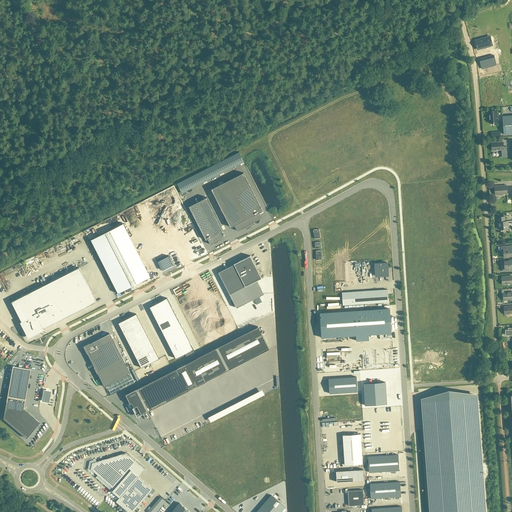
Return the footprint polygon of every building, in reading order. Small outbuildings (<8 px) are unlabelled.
[(489,37),(474,41),(477,50),(491,46),(489,37)] [(482,62),(482,73),(491,73),(491,61),(482,62)] [(489,111),(490,123),(498,123),(497,111),(489,111)] [(511,115),(503,116),(504,134),(511,133),(511,115)] [(503,142),(491,143),(492,151),(501,150),(502,157),(507,157),(507,147),(504,147),(503,142)] [(244,162),(239,152),(177,184),(182,193),(244,162)] [(243,173),(212,189),(231,227),(235,225),(237,231),(245,227),(246,228),(255,224),(254,222),(262,218),(259,213),(263,211),(243,173)] [(506,185),(495,186),(495,195),(507,194),(506,185)] [(207,197),(189,206),(206,240),(208,239),(211,245),(223,238),(220,233),(224,231),(207,197)] [(505,217),(498,217),(499,229),(501,230),(503,230),(504,229),(509,229),(508,223),(511,223),(511,225),(511,221),(508,222),(508,221),(505,221),(505,217)] [(150,277),(123,224),(90,240),(118,293),(150,277)] [(511,245),(501,247),(502,251),(503,250),(504,258),(509,257),(509,256),(511,255),(511,245)] [(72,254),(4,288),(11,302),(21,321),(19,322),(27,339),(44,330),(43,329),(96,302),(79,267),(72,254)] [(173,265),(169,256),(158,261),(163,270),(173,265)] [(234,264),(219,272),(230,294),(237,308),(264,294),(257,281),(262,278),(250,256),(234,264)] [(505,267),(503,268),(503,272),(511,270),(511,259),(509,260),(509,261),(504,261),(505,267)] [(388,275),(387,263),(375,264),(376,276),(386,275),(388,275)] [(511,275),(502,277),(502,285),(511,283),(511,275)] [(387,290),(342,292),(343,305),(388,302),(387,290)] [(511,291),(503,293),(503,301),(511,300),(511,291)] [(193,349),(167,298),(149,307),(175,359),(193,349)] [(390,308),(320,313),(322,338),(357,335),(357,341),(370,340),(369,335),(392,333),(390,308)] [(118,323),(141,368),(159,359),(136,314),(118,323)] [(130,404),(131,403),(133,407),(132,408),(137,417),(148,411),(188,391),(188,390),(196,386),(269,349),(258,327),(185,364),(177,369),(176,368),(136,389),(125,395),(130,404)] [(95,370),(96,373),(97,373),(104,387),(106,386),(130,374),(109,333),(103,337),(83,346),(90,359),(94,367),(93,367),(95,370)] [(26,437),(39,422),(23,409),(30,369),(13,366),(3,418),(26,437)] [(356,377),(328,379),(329,394),(357,392),(356,377)] [(385,382),(363,384),(365,406),(387,404),(385,382)] [(51,392),(44,391),(42,402),(49,403),(51,392)] [(482,511),(474,396),(444,398),(445,408),(432,409),(433,429),(427,430),(432,511),(482,511)] [(351,439),(343,440),(345,465),(363,464),(361,434),(351,435),(351,439)] [(119,497),(116,501),(128,511),(132,511),(152,489),(138,477),(136,471),(141,466),(144,469),(126,453),(92,463),(91,469),(114,488),(112,491),(119,497)] [(398,455),(368,457),(369,472),(399,471),(398,455)] [(364,469),(336,471),(337,482),(364,480),(364,469)] [(370,484),(371,499),(401,497),(400,482),(370,484)] [(363,490),(348,491),(349,506),(364,505),(363,490)] [(271,495),(256,511),(280,511),(285,507),(271,495)] [(189,511),(179,503),(171,511),(189,511)]
